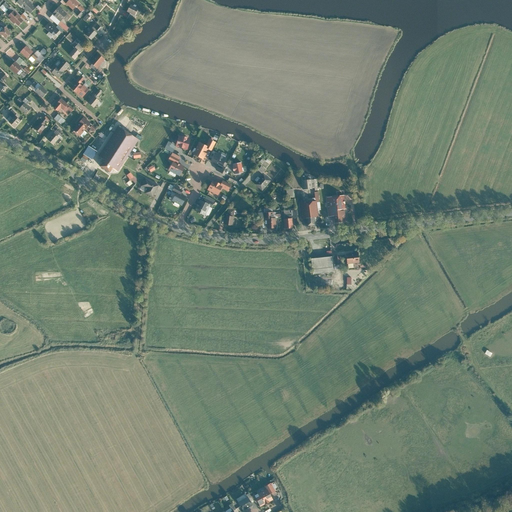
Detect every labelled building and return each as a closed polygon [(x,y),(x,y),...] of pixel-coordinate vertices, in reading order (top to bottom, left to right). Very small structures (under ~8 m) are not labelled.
[(18,0),(17,2),(30,13),(37,5),(30,0),(18,0)] [(86,9),(75,0),(69,0),(66,3),(74,9),(76,7),(82,12),(86,9)] [(140,9),(131,5),(128,11),(131,13),(129,17),(135,20),(140,9)] [(70,16),(58,6),(52,13),(62,21),(59,24),(67,31),(70,27),(64,23),(70,16)] [(19,25),(24,19),(11,7),(6,13),(19,25)] [(61,32),(50,22),(45,27),(54,35),(52,37),(55,39),(61,32)] [(92,29),(98,33),(102,28),(96,23),(92,29)] [(0,32),(6,38),(11,33),(5,27),(0,31),(0,32)] [(92,29),(91,28),(85,35),(92,40),(98,33),(92,29)] [(75,48),(81,52),(85,47),(80,43),(75,48)] [(38,57),(27,46),(21,52),(28,59),(31,55),(36,60),(38,57)] [(81,52),(75,48),(69,55),(75,59),(81,52)] [(106,60),(99,54),(92,64),(97,68),(94,72),(98,75),(102,71),(99,69),(106,60)] [(26,62),(20,57),(10,69),(17,74),(26,62)] [(59,66),(65,71),(70,64),(64,60),(59,66)] [(65,71),(59,66),(53,73),(59,78),(65,71)] [(8,75),(0,69),(0,79),(4,82),(8,75)] [(86,78),(82,76),(72,88),(83,98),(89,90),(81,83),(86,78)] [(43,97),(48,91),(40,83),(34,90),(43,97)] [(102,93),(100,90),(88,102),(94,107),(101,101),(97,98),(102,93)] [(29,101),(26,98),(24,101),(20,98),(18,100),(23,104),(20,108),(28,113),(32,108),(27,104),(29,101)] [(74,109),(61,98),(54,107),(59,111),(61,108),(64,110),(67,107),(72,111),(74,109)] [(6,119),(15,127),(21,120),(19,119),(21,117),(12,109),(9,113),(10,115),(6,119)] [(59,114),(56,119),(61,124),(65,118),(59,114)] [(35,129),(40,133),(47,126),(44,123),(47,119),(45,117),(35,129)] [(92,123),(84,117),(74,130),(82,136),(88,128),(92,123)] [(138,139),(117,125),(98,155),(105,159),(100,167),(111,173),(114,168),(118,171),(138,139)] [(54,133),(48,140),(53,144),(60,137),(54,133)] [(190,139),(178,136),(176,145),(187,148),(190,139)] [(200,142),(194,154),(204,159),(210,148),(212,150),(216,142),(210,139),(207,146),(200,142)] [(98,151),(89,146),(84,154),(93,159),(98,151)] [(180,157),(171,153),(168,160),(173,162),(169,170),(179,174),(183,165),(177,163),(180,157)] [(229,159),(216,153),(212,161),(219,165),(216,169),(222,172),(229,159)] [(259,169),(263,173),(267,167),(264,164),(259,169)] [(270,179),(263,174),(260,178),(258,176),(255,179),(257,181),(255,184),(262,189),(270,179)] [(316,176),(302,177),(303,188),(317,187),(316,176)] [(157,185),(143,178),(140,185),(148,188),(145,193),(152,196),(157,185)] [(228,189),(230,185),(222,181),(220,185),(213,181),(209,188),(220,194),(223,187),(228,189)] [(183,190),(174,186),(172,191),(175,193),(172,200),(181,205),(185,196),(181,194),(183,190)] [(344,195),(324,197),(326,216),(336,215),(336,222),(347,221),(344,195)] [(214,200),(206,197),(204,202),(200,201),(196,210),(205,214),(209,204),(211,205),(214,200)] [(316,198),(299,200),(302,218),(307,218),(308,226),(318,225),(317,217),(318,217),(316,198)] [(235,210),(229,209),(229,216),(225,215),(225,224),(233,224),(234,216),(235,216),(235,210)] [(285,215),(286,228),(294,227),(293,218),(298,217),(297,209),(292,209),(292,214),(285,215)] [(275,212),(265,212),(264,219),(268,219),(268,228),(277,228),(277,217),(275,217),(275,212)] [(360,254),(346,255),(347,264),(361,263),(360,254)] [(334,272),(332,257),(313,259),(314,274),(334,272)] [(264,486),(265,489),(267,488),(270,493),(275,491),(271,483),(264,486)] [(265,489),(254,495),(260,506),(273,499),(270,493),(267,488),(265,489)] [(247,496),(238,502),(243,510),(252,505),(247,496)]
